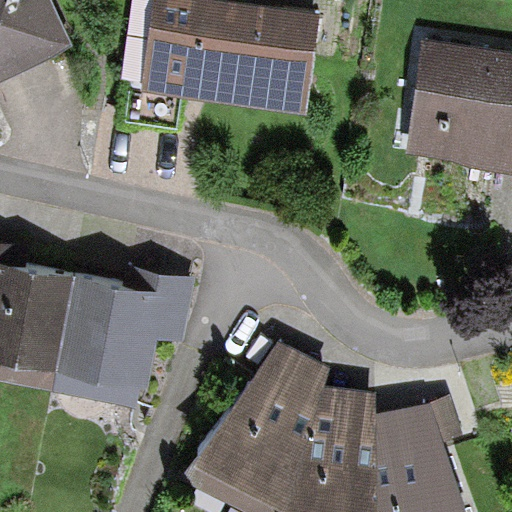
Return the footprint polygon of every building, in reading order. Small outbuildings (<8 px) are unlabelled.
[(0,0),(0,76),(71,46),(50,0),(0,0)] [(316,18),(193,0),(158,0),(146,88),(303,110),(316,18)] [(511,55),(426,43),(409,153),(511,168),(511,55)] [(25,247),(0,241),(0,381),(141,410),(156,340),(187,347),(201,279),(129,264),(125,286),(21,264),(25,247)] [(332,367),(280,342),(188,478),(244,511),(465,511),(442,443),(464,434),(451,397),(430,405),(379,411),(380,393),(325,387),(332,367)]
